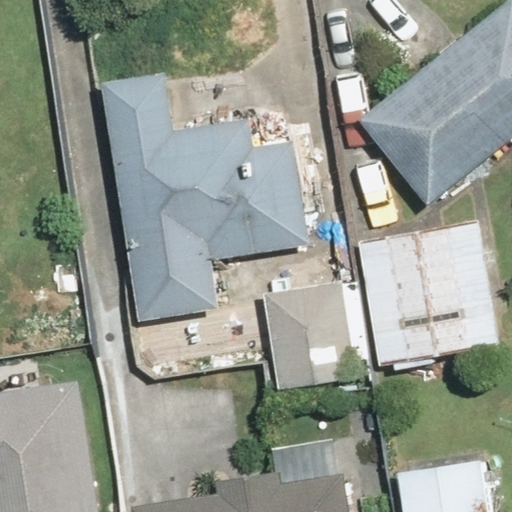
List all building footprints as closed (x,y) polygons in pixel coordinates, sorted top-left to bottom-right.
[(511,8),(374,118),(445,207),(511,154),(511,8)] [(155,322),(218,312),(242,309),(234,257),(331,243),(314,132),(267,139),(262,104),(185,116),(178,63),(118,72),(155,322)] [(511,316),(494,223),(376,245),(398,362),(511,340),(511,316)] [(357,280),(280,291),(294,389),(371,378),(357,280)] [(113,511),(94,377),(0,390),(0,511),(113,511)] [(504,511),(497,456),(415,468),(421,511),(504,511)] [(148,501),(149,511),(365,511),(359,470),(295,480),(293,468),(229,477),(231,489),(148,501)]
